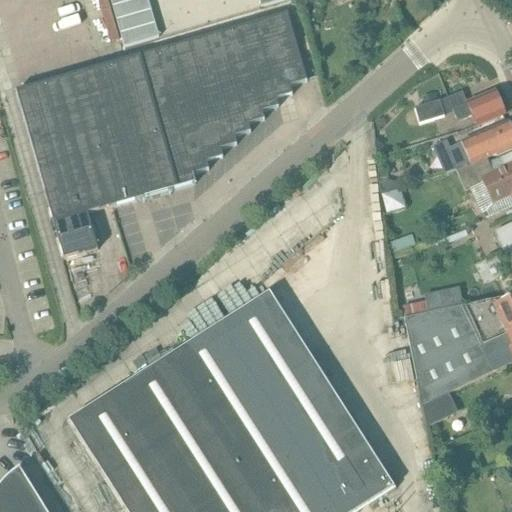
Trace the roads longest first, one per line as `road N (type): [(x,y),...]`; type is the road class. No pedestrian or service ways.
road 1 (unclassified): [(0,397),(22,392),(65,360),(478,0)]
road 2 (unknown): [(410,511),(409,478),(362,370),(350,318),(356,106)]
